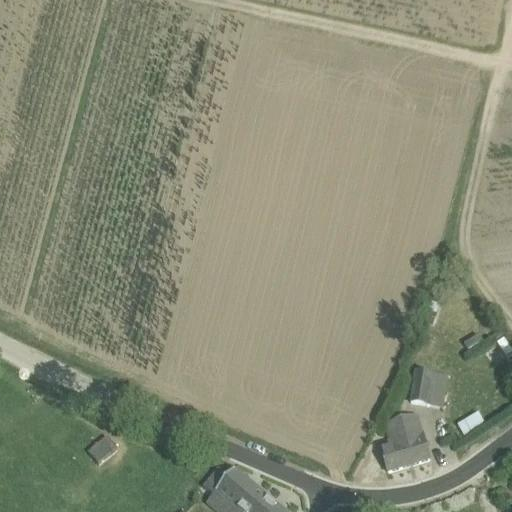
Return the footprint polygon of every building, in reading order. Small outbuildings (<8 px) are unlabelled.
[(449,379),(416,373),(412,404),(443,410),(449,379)] [(479,415),(458,427),(466,440),(487,428),(479,415)] [(389,443),(379,445),(389,474),(430,461),(422,433),(421,433),(417,418),(384,428),(389,443)] [(89,455),(99,467),(118,451),(108,439),(89,455)] [(218,468),(202,488),(215,498),(208,506),(214,511),(281,511),(235,473),(230,479),(218,468)]
